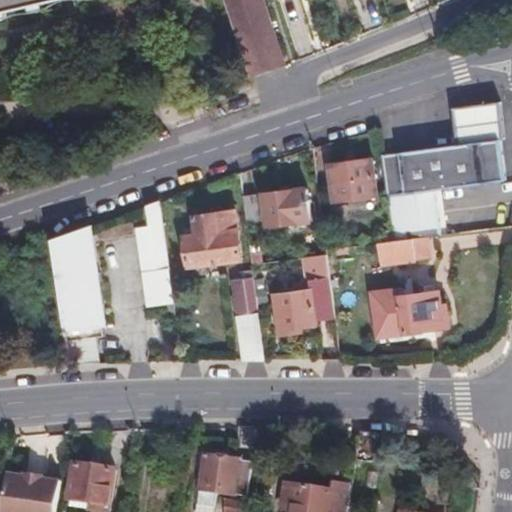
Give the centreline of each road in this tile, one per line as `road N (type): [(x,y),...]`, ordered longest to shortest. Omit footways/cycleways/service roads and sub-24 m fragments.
road 1 (tertiary): [(511,69),(458,69),(0,221)]
road 2 (secondary): [(0,407),(511,394)]
